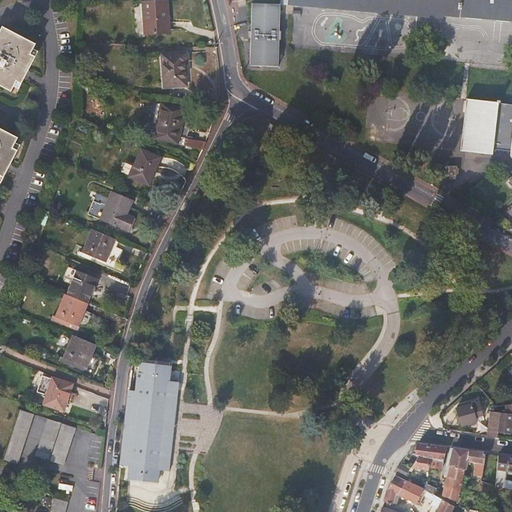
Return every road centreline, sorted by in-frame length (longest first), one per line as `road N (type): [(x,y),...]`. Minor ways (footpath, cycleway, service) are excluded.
road 1 (residential): [(105,511),(133,327),(239,94)]
road 2 (residential): [(239,94),(511,245)]
road 3 (residential): [(0,251),(48,112),(44,0)]
road 4 (tertiary): [(511,330),(401,430)]
